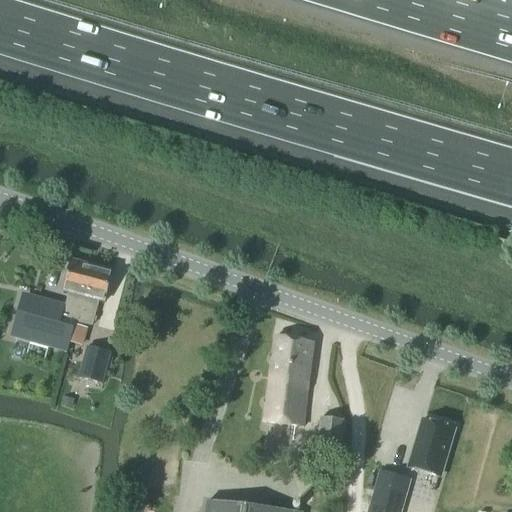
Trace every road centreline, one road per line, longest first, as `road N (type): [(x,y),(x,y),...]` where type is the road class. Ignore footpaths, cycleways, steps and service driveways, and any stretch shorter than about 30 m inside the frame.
road 1 (unclassified): [(511,381),(0,200)]
road 2 (motorway): [(0,28),(511,176)]
road 3 (motorway): [(511,35),(394,0)]
